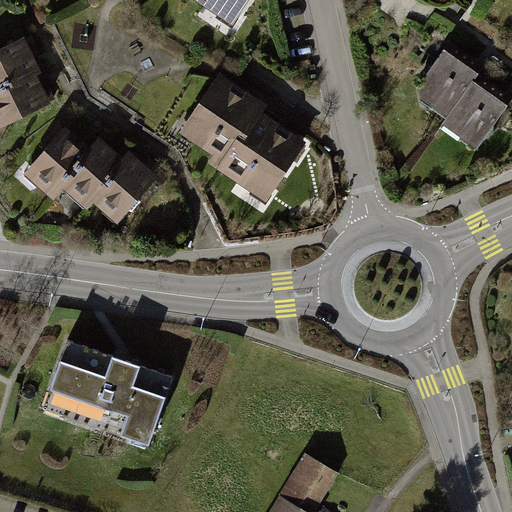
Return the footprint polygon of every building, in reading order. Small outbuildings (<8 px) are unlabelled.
[(249,0),(196,0),(233,24),(249,0)] [(31,39),(0,52),(0,91),(33,76),(39,74),(32,59),(39,56),(31,39)] [(483,73),(448,49),(421,86),(417,93),(451,117),(478,79),(483,73)] [(0,91),(0,130),(49,107),(33,76),(0,91)] [(220,77),(182,135),(224,163),(258,113),(263,105),(220,77)] [(511,104),(478,79),(451,117),(446,124),(479,148),(511,104)] [(305,143),(258,113),(224,163),(219,171),(265,202),(305,143)] [(61,129),(22,173),(50,197),(59,186),(89,152),(61,129)] [(97,142),(89,152),(59,186),(86,209),(93,202),(123,165),(97,142)] [(130,157),(123,165),(93,202),(120,224),(155,182),(160,186),(167,178),(150,165),(146,170),(130,157)] [(175,376),(69,339),(44,411),(150,448),(175,376)] [(316,511),(340,474),(307,456),(271,511),(316,511)]
